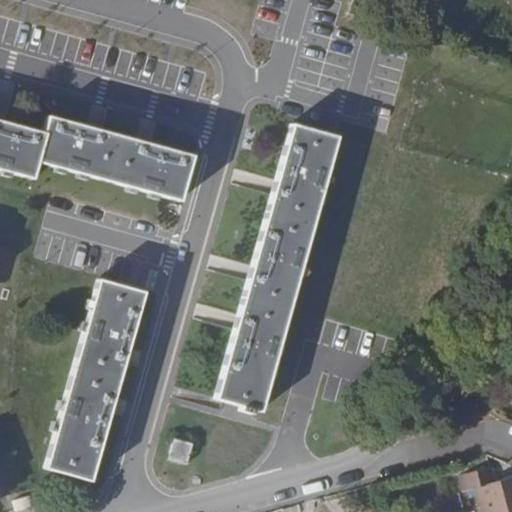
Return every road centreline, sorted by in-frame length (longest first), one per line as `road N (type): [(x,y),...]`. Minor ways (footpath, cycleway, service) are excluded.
road 1 (residential): [(121,511),(238,88),(236,64),(200,30),(89,0)]
road 2 (residential): [(167,511),(378,450)]
road 3 (residential): [(378,450),(511,286)]
road 4 (residential): [(378,450),(511,439)]
